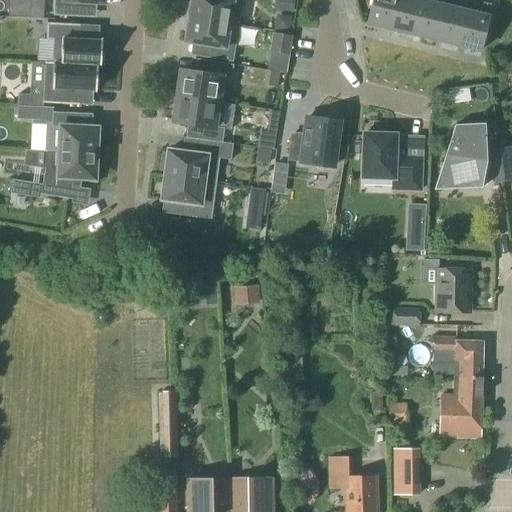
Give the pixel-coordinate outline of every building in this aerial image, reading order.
[(34,0),(25,0),(25,17),(42,18),(43,1),(34,0)] [(54,0),(53,16),(76,18),(77,4),(103,5),(103,0),(54,0)] [(188,4),(186,16),(189,16),(188,18),(237,26),(241,0),(191,0),(191,4),(188,4)] [(397,0),(372,0),(367,25),(390,30),(397,0)] [(420,1),(421,1),(421,0),(397,0),(390,30),(412,36),(420,1)] [(412,36),(434,41),(443,6),(443,7),(444,0),(436,0),(435,5),(421,1),(420,1),(412,36)] [(434,41),(456,47),(465,12),(468,0),(467,0),(459,0),(457,10),(443,7),(443,6),(434,41)] [(465,12),(456,47),(479,52),(488,17),(487,17),(490,5),(482,3),(479,15),(465,12)] [(188,18),(188,20),(186,20),(184,32),(186,32),(184,43),(210,47),(209,58),(232,62),(237,26),(188,18)] [(52,64),(100,66),(101,42),(78,41),(79,26),(46,24),(46,26),(47,26),(46,41),(53,41),(52,64)] [(288,56),(291,37),(272,34),(269,53),(288,56)] [(176,97),(218,104),(222,79),(231,80),(233,66),(205,62),(204,70),(201,69),(201,70),(198,72),(197,74),(180,72),(176,97)] [(77,91),(96,92),(97,67),(52,65),(52,64),(44,64),(42,96),(18,94),(17,107),(40,108),(42,109),(42,104),(79,106),(79,96),(77,95),(77,91)] [(195,132),(194,140),(206,142),(221,144),(223,129),(214,128),(218,104),(176,97),(172,123),(190,126),(189,127),(193,132),(195,132)] [(39,121),(40,108),(17,107),(16,120),(39,121)] [(59,129),(58,153),(96,155),(96,143),(100,143),(101,129),(74,128),(75,115),(52,114),(51,128),(59,129)] [(290,137),(286,161),(333,169),(340,124),(308,119),(305,139),(290,137)] [(481,189),(480,163),(486,163),(484,125),(454,126),(444,157),(447,158),(449,184),(463,183),(463,190),(481,189)] [(366,135),(363,135),(362,178),(392,179),(392,190),(419,191),(420,159),(395,158),(395,136),(380,135),(380,131),(366,131),(366,135)] [(233,145),(221,144),(206,142),(204,156),(167,151),(167,155),(162,154),(160,171),(165,172),(164,176),(216,183),(219,160),(231,161),(233,145)] [(503,183),(511,181),(511,147),(498,149),(503,183)] [(58,153),(44,152),(44,153),(46,153),(44,167),(40,196),(71,201),(74,185),(78,182),(97,185),(99,168),(95,167),(96,155),(58,153)] [(272,173),(271,177),(285,179),(287,166),(273,164),(273,165),(272,173)] [(179,216),(211,221),(216,183),(164,176),(161,201),(181,204),(179,216)] [(28,197),(30,183),(12,180),(10,194),(28,197)] [(406,227),(423,228),(424,205),(407,204),(406,227)] [(468,313),(469,272),(436,271),(435,312),(468,313)] [(200,284),(200,305),(227,305),(227,284),(200,284)] [(256,287),(243,288),(245,304),(257,303),(256,287)] [(349,308),(361,307),(360,296),(321,299),(322,318),(338,317),(338,304),(349,303),(349,308)] [(418,327),(418,321),(419,310),(393,309),(392,327),(418,327)] [(335,327),(334,340),(359,342),(361,330),(335,327)] [(482,378),(483,341),(456,340),(456,338),(433,337),(432,354),(435,354),(434,365),(455,366),(455,377),(482,378)] [(278,383),(302,382),(301,356),(276,356),(278,383)] [(391,367),(391,376),(404,376),(405,367),(391,367)] [(480,437),(482,378),(455,377),(454,397),(440,397),(439,435),(480,437)] [(159,459),(177,458),(176,392),(158,393),(159,459)] [(387,404),(387,425),(407,425),(407,404),(387,404)] [(395,495),(419,494),(418,450),(394,450),(395,495)] [(352,477),(351,458),(327,458),(328,490),(346,490),(346,511),(376,511),(376,477),(352,477)] [(158,511),(176,511),(176,477),(158,477),(158,511)] [(229,511),(230,505),(229,478),(187,479),(187,511),(229,511)] [(229,478),(230,505),(229,511),(272,511),(272,478),(229,478)]
